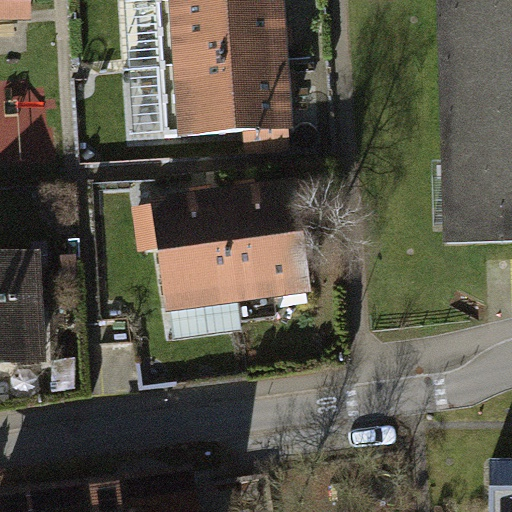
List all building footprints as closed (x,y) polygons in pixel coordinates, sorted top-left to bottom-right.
[(29,0),(0,0),(0,17),(30,17),(29,0)] [(290,0),(161,0),(171,138),(299,130),(290,0)] [(511,0),(442,0),(450,247),(511,244),(511,0)] [(294,185),(148,212),(169,326),(315,298),(294,185)] [(41,258),(0,259),(0,367),(47,364),(41,258)] [(511,511),(511,470),(493,471),(492,511),(511,511)] [(198,511),(194,481),(127,490),(129,511),(198,511)] [(129,511),(127,490),(61,499),(62,511),(129,511)] [(62,511),(61,499),(0,507),(0,511),(62,511)]
